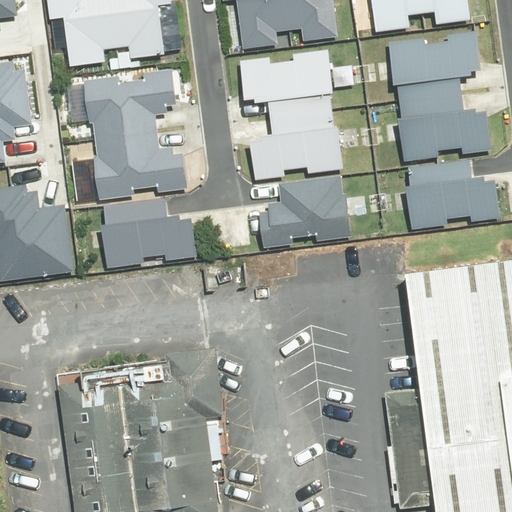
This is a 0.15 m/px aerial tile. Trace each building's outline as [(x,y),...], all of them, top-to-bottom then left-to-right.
[(0,0),(0,32),(5,32),(3,15),(23,13),(22,0),(0,0)] [(61,0),(64,19),(75,17),(82,67),(119,61),(117,51),(141,47),(143,61),(178,55),(171,3),(184,1),(183,0),(61,0)] [(241,0),(249,48),(285,42),(283,31),(308,28),(310,41),(345,36),(339,0),(241,0)] [(378,0),(383,28),(419,22),(418,12),(442,8),(444,22),(479,16),(476,0),(378,0)] [(431,37),(397,41),(411,162),(450,157),(449,151),(466,149),(467,158),(500,154),(495,111),(467,114),(462,73),(485,71),(480,31),(458,33),(459,43),(432,46),(431,37)] [(342,85),(336,42),(300,46),(301,52),(277,55),(276,49),(249,52),(255,97),(265,96),(265,101),(281,99),(285,129),(271,131),(272,137),(259,139),(263,177),(298,173),(298,167),(313,165),(314,170),(354,165),(348,118),(343,119),(338,85),(342,85)] [(0,168),(13,168),(11,143),(22,142),(20,124),(40,122),(35,65),(0,67),(0,168)] [(127,75),(92,79),(97,122),(101,121),(105,155),(100,156),(106,203),(147,197),(146,192),(161,190),(162,196),(197,191),(192,151),(179,153),(178,147),(165,149),(160,112),(171,111),(170,103),(182,102),(177,67),(152,71),(153,77),(127,81),(127,75)] [(477,160),(414,167),(421,229),(456,225),(455,219),(477,216),(478,221),(508,218),(504,179),(494,180),(494,176),(478,178),(477,160)] [(278,211),(266,213),(270,248),(302,244),(301,237),(325,234),(325,240),(360,236),(355,193),(349,194),(347,177),(287,184),(289,203),(277,204),(278,211)] [(0,241),(4,241),(8,281),(83,275),(77,210),(39,214),(37,183),(0,186),(0,241)] [(172,197),(108,204),(115,268),(153,264),(152,256),(175,253),(175,259),(209,255),(204,215),(174,218),(172,197)] [(511,511),(511,261),(421,272),(448,511),(511,511)] [(225,511),(208,359),(67,374),(82,511),(225,511)]
